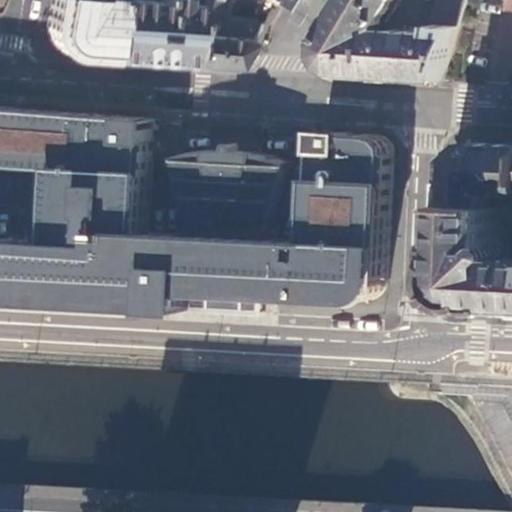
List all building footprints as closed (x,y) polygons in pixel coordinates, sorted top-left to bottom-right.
[(50,0),(46,28),(46,34),(46,36),(48,39),(50,42),(51,44),(53,46),(56,49),(59,51),(65,54),(67,55),(73,56),(153,62),(189,65),(196,3),(181,2),(181,0),(159,0),(160,0),(152,0),(50,0)] [(196,0),(196,3),(189,65),(224,68),(236,69),(263,25),(255,19),(230,17),(230,12),(219,11),(220,0),(196,0)] [(390,76),(446,80),(468,0),(437,0),(433,29),(399,30),(382,38),(377,30),(387,24),(401,0),(347,0),(342,9),(323,40),(324,53),(330,66),(342,73),(390,76)] [(386,136),(324,131),(319,240),(269,237),(294,165),(289,162),(277,158),(265,155),(259,153),(250,152),(240,150),(236,150),(223,150),(219,150),(207,152),(203,153),(191,156),(186,158),(197,234),(149,231),(158,119),(0,107),(0,163),(50,167),(46,242),(0,238),(0,300),(171,309),(171,308),(265,313),(266,294),(372,299),(375,299),(377,298),(378,298),(383,295),(385,291),(387,288),(388,286),(388,284),(389,281),(390,280),(390,278),(397,150),(395,145),(393,142),(391,139),(390,138),(388,137),(386,136)] [(511,255),(495,255),(496,239),(504,239),(504,227),(509,227),(509,222),(505,221),(506,206),(495,206),(496,188),(511,188),(511,143),(490,143),(475,142),(456,159),(455,166),(454,206),(450,279),(451,282),(452,287),(454,289),(455,291),(458,296),(461,298),(463,300),(467,303),(471,305),(475,306),(511,307),(511,255)]
